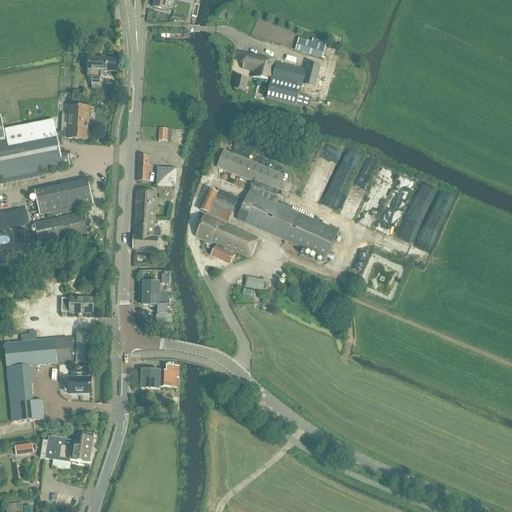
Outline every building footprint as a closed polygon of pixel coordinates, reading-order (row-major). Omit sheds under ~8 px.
[(153,0),(152,8),(166,11),(168,0),(153,0)] [(299,39),(295,52),(322,60),(327,45),(312,40),(311,43),(299,39)] [(243,55),(241,65),(243,65),(242,69),(254,72),(252,78),(269,82),(271,77),(272,77),(271,80),(302,88),(303,85),(315,88),(320,68),(308,64),(306,71),(276,63),(273,73),(272,73),(274,63),(243,55)] [(116,61),(88,61),(88,78),(91,78),(91,90),(102,90),(102,85),(102,79),(100,79),(100,72),(105,72),(116,72),(116,61)] [(244,92),(247,79),(236,76),(233,89),(244,92)] [(271,81),(266,100),(295,107),(296,106),(309,109),(312,99),(298,95),(300,88),(271,81)] [(68,116),(67,122),(88,124),(88,109),(68,108),(68,116)] [(0,179),(3,179),(41,172),(62,168),(69,166),(66,154),(60,155),(58,147),(61,147),(61,139),(63,139),(63,140),(66,140),(86,141),(88,124),(67,122),(67,132),(61,133),(56,134),(54,129),(47,130),(46,123),(16,129),(5,131),(6,138),(4,138),(2,125),(0,116),(0,179)] [(159,130),(158,142),(167,142),(168,131),(159,130)] [(325,261),(338,232),(273,202),(277,193),(284,176),(223,151),(216,168),(252,183),(249,191),(236,220),(243,224),(285,243),(325,261)] [(148,183),(148,170),(149,157),(138,157),(137,169),(137,182),(148,183)] [(167,168),(166,187),(174,187),(175,186),(176,170),(174,169),(167,168)] [(43,190),(33,193),(38,216),(48,214),(51,213),(68,209),(91,204),(86,181),(43,190)] [(217,194),(207,190),(199,211),(227,223),(237,199),(218,191),(217,194)] [(143,220),(154,221),(155,193),(136,192),(134,227),(143,228),(143,220)] [(38,245),(88,233),(83,213),(33,224),(38,245)] [(229,228),(204,217),(194,238),(210,245),(211,243),(215,245),(210,257),(230,265),(234,256),(221,250),(222,247),(248,259),(257,239),(240,232),(230,227),(229,228)] [(153,228),(154,221),(143,220),(143,228),(134,227),(133,251),(134,251),(157,252),(158,239),(160,239),(161,229),(153,228)] [(261,291),(263,281),(246,277),(244,287),(261,291)] [(158,301),(167,301),(167,295),(163,295),(163,288),(159,288),(159,284),(143,284),(143,295),(158,296),(158,301)] [(167,317),(167,301),(158,301),(158,296),(143,295),(142,307),(157,307),(157,317),(156,317),(156,323),(171,323),(171,317),(167,317)] [(92,315),(92,299),(69,299),(69,300),(61,300),(61,313),(69,313),(69,315),(92,315)] [(21,344),(3,345),(11,423),(42,420),(40,402),(30,403),(27,368),(70,363),(68,339),(36,342),(36,333),(29,334),(29,336),(21,337),(21,344)] [(75,338),(68,339),(70,363),(75,363),(76,363),(93,364),(94,334),(76,333),(75,338)] [(141,372),(141,390),(159,390),(159,389),(176,389),(176,378),(179,378),(179,373),(179,367),(178,367),(166,367),(166,372),(141,372)] [(68,395),(90,394),(90,378),(67,379),(68,395)] [(42,442),(40,460),(52,462),(52,467),(68,469),(69,462),(89,465),(93,435),(81,433),(80,443),(56,439),(47,438),(47,442),(42,442)] [(32,444),(14,447),(16,457),(34,454),(32,444)]
